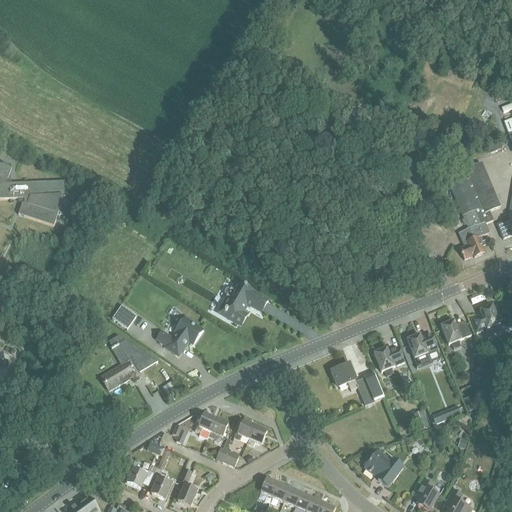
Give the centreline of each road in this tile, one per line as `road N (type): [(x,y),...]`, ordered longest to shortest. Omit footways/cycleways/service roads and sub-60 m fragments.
road 1 (tertiary): [(31,511),(156,421),(273,363)]
road 2 (tertiary): [(273,363),(511,266)]
